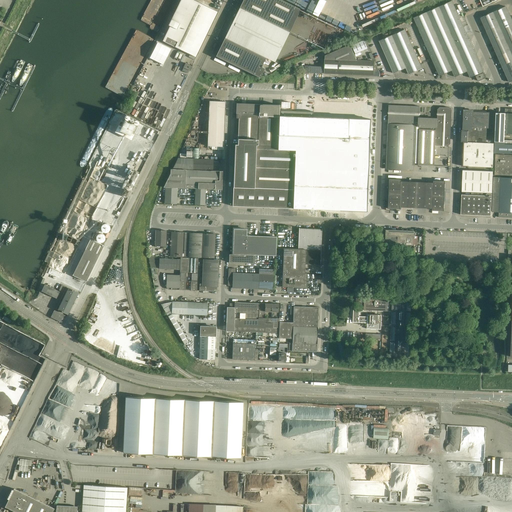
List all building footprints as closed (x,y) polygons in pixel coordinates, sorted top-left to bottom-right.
[(195,57),(218,12),(193,0),(180,0),(171,20),(168,25),(170,26),(162,41),(181,50),(180,52),(189,57),(190,54),(195,57)] [(280,0),(243,0),(239,8),(285,30),(296,7),(280,0)] [(470,78),(483,72),(453,4),(452,2),(446,4),(426,13),(452,71),(455,77),(467,72),(470,78)] [(511,50),(511,20),(506,7),(480,18),(497,56),(511,50)] [(414,18),(438,72),(439,76),(452,71),(426,13),(414,18)] [(422,69),(420,65),(405,30),(392,36),(406,68),(409,74),(422,69)] [(392,36),(379,41),(394,73),(406,68),(392,36)] [(265,58),(224,38),(215,56),(260,78),(264,69),(261,67),(265,58)] [(336,60),(339,60),(357,60),(350,45),(325,56),(325,59),(336,60)] [(511,50),(497,56),(500,63),(502,66),(511,61),(511,50)] [(324,74),(338,74),(339,60),(336,60),(325,59),(324,74)] [(374,61),(357,60),(339,60),(338,74),(373,76),(380,76),(380,74),(377,66),(374,66),(374,61)] [(511,61),(502,66),(508,81),(509,82),(511,80),(511,61)] [(260,113),(279,113),(279,105),(262,104),(262,105),(261,105),(261,104),(246,104),(246,101),(242,100),(242,103),(236,103),(236,113),(236,114),(236,118),(238,119),(239,114),(239,112),(260,113)] [(209,101),(207,146),(223,147),(225,102),(209,101)] [(408,106),(389,105),(388,115),(388,121),(388,122),(388,124),(388,125),(388,128),(387,141),(387,145),(387,147),(387,152),(413,153),(414,137),(414,135),(411,135),(411,125),(414,125),(414,126),(417,126),(418,126),(418,125),(419,125),(419,118),(420,106),(408,106)] [(438,109),(437,119),(437,127),(435,127),(418,126),(417,126),(417,135),(414,135),(414,137),(427,138),(427,141),(419,141),(418,165),(434,166),(434,165),(435,145),(445,146),(448,146),(450,144),(452,110),(450,108),(440,107),(438,109)] [(504,140),(504,134),(504,133),(505,133),(505,134),(511,133),(511,108),(511,109),(505,109),(505,114),(496,113),(495,141),(504,142),(504,140)] [(464,123),(463,130),(472,131),(472,127),(473,112),(473,111),(464,110),(464,123)] [(239,114),(238,119),(237,145),(255,145),(255,168),(294,170),(295,151),(277,150),(279,116),(279,113),(260,113),(239,112),(239,114)] [(473,112),(472,127),(494,128),(495,113),(473,112)] [(126,115),(120,126),(118,125),(114,132),(131,140),(134,135),(130,133),(134,124),(136,125),(138,121),(126,115)] [(279,116),(277,150),(295,151),(293,209),(368,212),(372,120),(279,116)] [(437,119),(419,118),(419,125),(418,125),(418,126),(435,127),(437,127),(437,119)] [(494,143),(494,142),(494,128),(472,127),(472,131),(463,130),(462,130),(461,142),(463,142),(465,142),(465,141),(479,142),(494,143)] [(413,165),(418,165),(419,141),(427,141),(427,138),(414,137),(413,153),(413,165)] [(511,140),(504,140),(504,142),(495,141),(495,153),(511,153),(511,140)] [(463,142),(463,154),(493,155),(494,143),(479,142),(465,141),(465,142),(463,142)] [(235,145),(233,187),(254,188),(255,168),(255,145),(237,145),(235,145)] [(413,165),(413,153),(387,152),(387,153),(387,155),(386,160),(386,162),(386,169),(387,169),(412,170),(413,170),(413,165)] [(493,155),(463,154),(462,166),(493,168),(493,155)] [(495,165),(511,165),(511,154),(495,154),(495,165)] [(213,170),(213,160),(186,159),(182,159),(178,158),(173,169),(192,170),(192,169),(213,170)] [(511,176),(511,165),(495,165),(494,176),(511,176)] [(294,170),(255,168),(254,188),(293,190),(294,170)] [(222,171),(194,170),(170,169),(170,174),(163,187),(185,188),(222,190),(222,171)] [(462,195),(461,208),(461,215),(491,216),(492,193),(493,171),(463,170),(462,192),(471,192),(471,195),(462,195)] [(511,218),(511,178),(494,177),(492,212),(498,212),(498,213),(499,213),(507,213),(507,218),(511,218)] [(401,179),(389,179),(388,209),(400,209),(400,206),(432,208),(432,211),(444,211),(445,181),(433,181),(433,184),(401,182),(401,179)] [(293,190),(254,188),(233,187),(232,206),(293,209),(293,190)] [(177,189),(165,188),(164,203),(177,204),(177,189)] [(209,190),(205,190),(195,189),(194,205),(205,205),(205,195),(206,195),(209,196),(209,190)] [(110,232),(112,229),(100,223),(99,226),(97,225),(73,275),(86,282),(111,232),(110,232)] [(283,278),(282,287),(306,288),(307,273),(304,273),(305,265),(320,265),(322,229),(298,228),(298,249),(284,249),(282,278),(283,278)] [(246,255),(246,236),(247,229),(234,229),(233,254),(246,255)] [(414,231),(386,230),(386,244),(413,245),(413,246),(414,246),(414,231)] [(166,247),(166,231),(155,231),(155,246),(155,247),(157,247),(157,246),(166,247)] [(171,232),(170,256),(182,257),(183,233),(171,232)] [(202,234),(193,233),(185,233),(184,257),(201,258),(202,234)] [(214,258),(215,234),(202,234),(201,258),(214,258)] [(276,256),(276,237),(246,236),(246,255),(254,255),(276,256)] [(233,254),(231,254),(229,254),(229,263),(254,264),(254,255),(246,255),(233,254)] [(181,258),(179,290),(185,290),(186,273),(187,273),(188,258),(181,258)] [(187,273),(192,273),(197,273),(198,259),(188,258),(187,273)] [(159,269),(167,269),(168,259),(159,259),(159,269)] [(168,259),(167,269),(179,270),(179,260),(168,259)] [(218,287),(219,260),(203,260),(202,284),(202,287),(217,287),(218,287)] [(259,289),(273,290),(274,269),(259,269),(259,274),(259,289)] [(259,274),(235,273),(235,288),(259,289),(259,274)] [(168,290),(178,290),(178,288),(179,288),(179,276),(164,275),(163,284),(167,284),(166,288),(168,290)] [(45,284),(41,291),(56,298),(60,292),(45,284)] [(76,297),(78,293),(61,285),(59,290),(64,292),(63,294),(75,300),(76,297)] [(60,301),(71,307),(73,304),(75,300),(63,294),(60,301)] [(364,299),(364,310),(365,310),(372,311),(387,311),(388,306),(388,301),(388,300),(388,297),(378,297),(376,297),(365,296),(365,299),(364,299)] [(58,310),(68,314),(71,307),(60,301),(58,304),(56,308),(58,309),(58,310)] [(171,322),(172,302),(161,304),(168,316),(171,322)] [(186,315),(187,302),(172,302),(171,322),(184,345),(184,344),(188,341),(176,321),(178,314),(186,315)] [(207,303),(187,302),(186,315),(207,315),(207,303)] [(234,308),(234,319),(259,320),(259,319),(259,318),(259,314),(259,303),(254,303),(248,303),(242,303),(235,302),(234,302),(234,304),(234,308)] [(394,311),(396,311),(396,312),(393,312),(393,324),(395,324),(395,328),(393,327),(392,341),(395,341),(394,342),(392,342),(391,356),(394,356),(407,357),(407,343),(405,343),(405,341),(407,341),(408,328),(406,328),(406,327),(408,327),(409,313),(406,313),(406,311),(409,311),(409,303),(407,303),(406,302),(396,302),(394,302),(394,311)] [(278,312),(278,304),(265,303),(265,304),(265,312),(278,312)] [(293,323),(279,322),(279,338),(292,339),(292,343),(289,343),(289,351),(292,351),(316,352),(318,308),(294,306),(294,307),(291,307),(290,315),(293,315),(293,323)] [(226,323),(233,323),(234,323),(234,319),(234,308),(229,308),(227,307),(226,323)] [(381,330),(382,315),(368,315),(368,316),(362,316),(359,316),(359,309),(353,308),(353,322),(359,323),(367,323),(367,329),(381,330)] [(54,310),(51,317),(62,323),(65,316),(67,317),(67,316),(54,310)] [(234,323),(234,326),(237,327),(265,328),(265,333),(279,333),(279,324),(265,324),(264,324),(265,319),(259,319),(259,320),(234,319),(234,323)] [(226,331),(237,332),(265,333),(265,328),(237,327),(234,326),(234,323),(233,323),(232,328),(226,328),(226,331)] [(200,349),(215,350),(215,337),(216,337),(216,327),(200,326),(199,336),(200,336),(200,349)] [(254,360),(255,344),(255,340),(233,340),(232,360),(254,360)] [(215,360),(215,350),(200,349),(199,359),(215,360)] [(286,354),(279,353),(278,361),(285,362),(285,361),(286,361),(287,358),(285,358),(286,354)] [(125,397),(123,453),(208,456),(240,458),(243,402),(125,397)] [(389,428),(374,427),(373,438),(388,439),(389,428)] [(125,511),(127,487),(84,485),(81,511),(125,511)] [(16,511),(52,511),(54,508),(14,489),(5,507),(16,511)]
